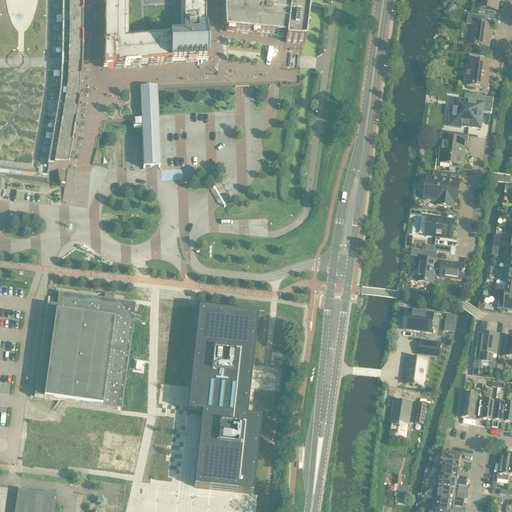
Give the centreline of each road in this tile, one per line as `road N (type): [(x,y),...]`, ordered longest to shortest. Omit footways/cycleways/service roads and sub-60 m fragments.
road 1 (secondary): [(350,268),(386,0)]
road 2 (secondary): [(379,0),(332,266)]
road 3 (secondary): [(312,497),(350,268)]
road 4 (secondary): [(332,266),(312,497)]
road 5 (residential): [(332,266),(265,277),(197,269),(182,235),(166,228)]
road 6 (residential): [(166,228),(165,200),(140,179),(106,186),(92,218)]
